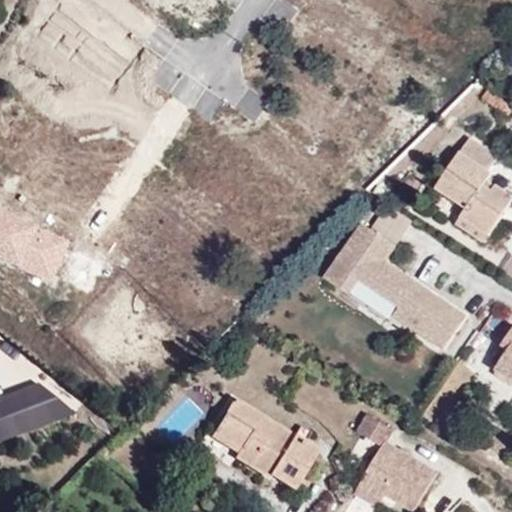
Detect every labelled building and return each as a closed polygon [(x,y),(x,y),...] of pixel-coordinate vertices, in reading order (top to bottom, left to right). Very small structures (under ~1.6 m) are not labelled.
[(481,99),(506,114),(511,104),(511,102),(487,88),(481,99)] [(506,190),(482,173),(486,167),(479,162),(489,148),(461,128),(426,180),(456,200),(447,214),(476,234),(506,190)] [(442,351),(469,315),(392,261),(399,252),(363,226),(326,277),(348,293),(359,277),(400,306),(393,316),(442,351)] [(511,322),(504,317),(492,335),(499,340),(484,363),(511,380),(511,322)] [(0,434),(24,426),(14,397),(28,381),(0,391),(0,434)] [(14,397),(24,426),(65,410),(28,381),(14,397)] [(312,449),(229,399),(204,439),(231,456),(228,460),(260,480),(263,475),(288,490),(312,449)] [(414,510),(440,467),(391,439),(397,428),(370,413),(358,434),(379,446),(355,487),(383,503),(388,495),(414,510)]
